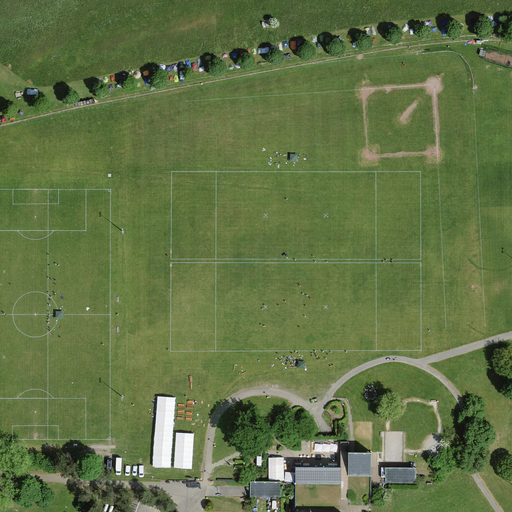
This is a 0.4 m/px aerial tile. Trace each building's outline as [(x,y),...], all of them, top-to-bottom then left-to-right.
[(374,477),(374,453),(352,454),(351,476),(374,477)] [(286,456),(270,456),(270,478),(286,478),(286,456)] [(342,511),(342,468),(297,468),(296,511),(342,511)] [(388,483),(419,484),(419,468),(388,468),(388,483)] [(253,482),(252,498),(285,498),(285,482),(253,482)]
